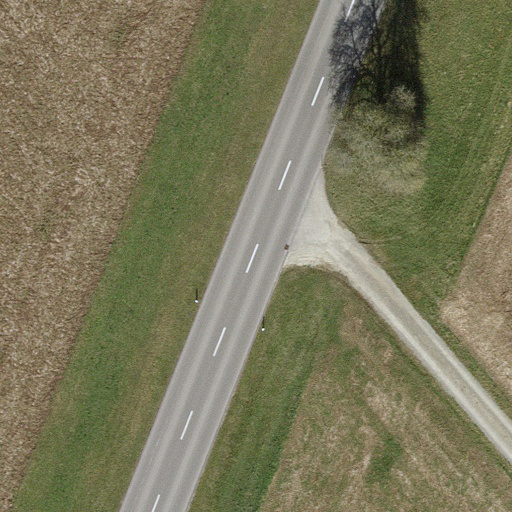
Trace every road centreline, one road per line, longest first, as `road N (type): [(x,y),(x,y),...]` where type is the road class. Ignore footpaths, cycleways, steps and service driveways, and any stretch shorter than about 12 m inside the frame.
road 1 (tertiary): [(357,0),(156,511)]
road 2 (track): [(283,185),(511,443)]
